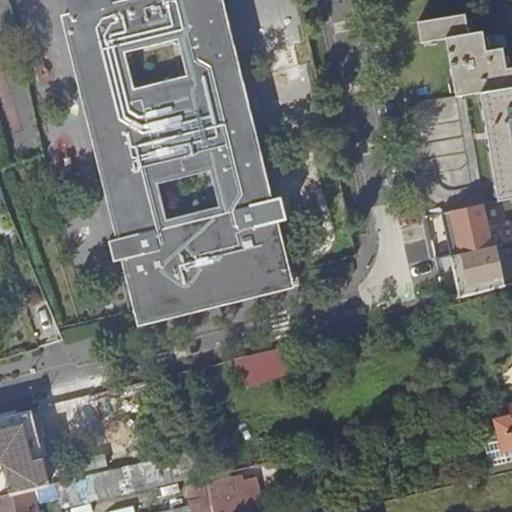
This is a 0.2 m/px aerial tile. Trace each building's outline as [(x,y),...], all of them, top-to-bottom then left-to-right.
[(277,222),(285,220),(279,199),(272,201),(221,0),(126,0),(69,15),(60,17),(115,240),(108,242),(113,263),(121,261),(137,327),(294,288),(277,222)] [(65,0),(69,15),(126,0),(65,0)] [(454,96),(511,86),(511,67),(505,68),(502,48),(485,50),(482,31),(467,33),(464,14),(417,22),(420,42),(445,38),(454,96)] [(511,196),(511,86),(454,96),(401,105),(424,215),(459,208),(511,196)] [(463,232),(459,208),(424,215),(430,239),(463,232)] [(282,350),(241,353),(243,380),(284,377),(282,350)] [(187,410),(184,397),(168,401),(171,414),(187,410)] [(500,435),(511,432),(511,403),(511,404),(511,406),(511,416),(497,421),(500,435)] [(187,410),(171,414),(179,444),(195,440),(187,410)] [(507,463),(511,461),(511,432),(500,435),(507,463)] [(490,466),(507,463),(500,435),(485,439),(490,466)] [(0,496),(13,493),(0,440),(0,496)] [(190,450),(55,483),(62,507),(195,475),(190,450)] [(212,511),(211,506),(205,484),(198,485),(190,487),(194,505),(195,511),(212,511)] [(13,493),(0,496),(0,511),(38,511),(32,489),(13,493)]
